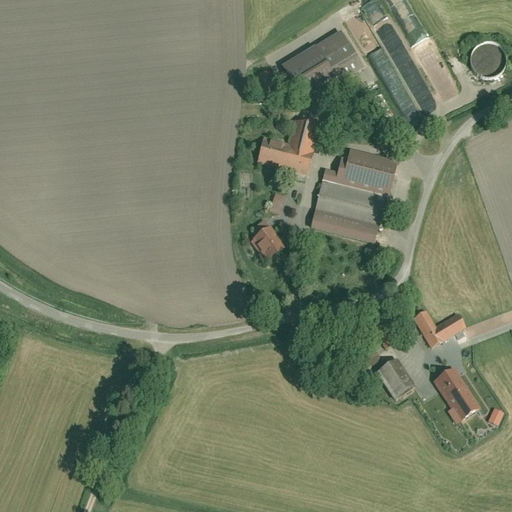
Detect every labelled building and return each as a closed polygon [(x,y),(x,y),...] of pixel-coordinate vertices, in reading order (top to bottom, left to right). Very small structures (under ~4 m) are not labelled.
[(345,35),(283,71),(306,110),(321,101),(368,74),(345,35)] [(434,96),(419,106),(425,115),(440,106),(434,96)] [(264,141),(258,166),(311,179),(322,129),(295,123),(289,147),(264,141)] [(326,172),(313,222),(326,226),(380,239),(395,182),(351,171),(349,178),(326,172)] [(289,202),(278,197),(271,212),(282,217),(289,202)] [(288,252),(273,229),(271,230),(266,223),(254,232),(258,239),(253,243),(265,261),(266,260),(270,264),(288,252)] [(427,337),(436,350),(469,329),(468,326),(461,315),(427,337)] [(483,343),(476,346),(478,351),(485,348),(483,343)] [(447,357),(423,372),(457,427),(481,412),(447,357)] [(417,393),(398,362),(382,372),(401,402),(417,393)] [(491,410),(485,423),(496,428),(502,414),(491,410)]
